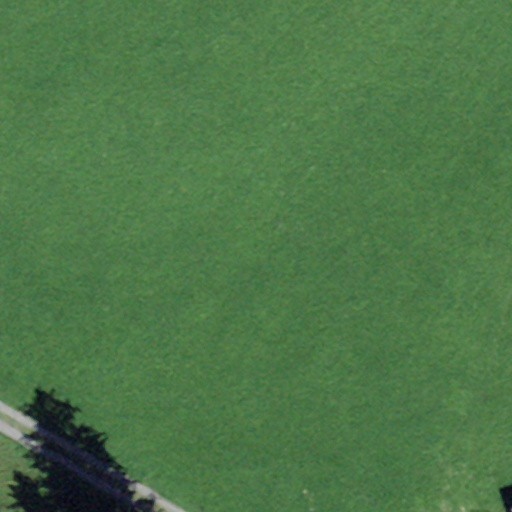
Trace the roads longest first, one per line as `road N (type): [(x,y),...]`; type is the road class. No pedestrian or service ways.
road 1 (track): [(452,511),(511,251)]
road 2 (track): [(152,511),(0,420)]
